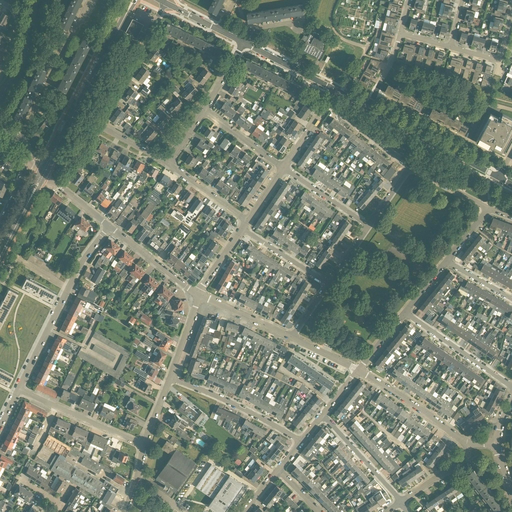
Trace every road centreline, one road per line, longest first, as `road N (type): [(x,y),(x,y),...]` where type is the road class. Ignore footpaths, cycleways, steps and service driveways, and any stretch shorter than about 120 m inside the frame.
road 1 (residential): [(167,163),(96,124),(164,2)]
road 2 (residential): [(18,389),(108,227)]
road 3 (secondary): [(43,171),(128,8)]
road 4 (residential): [(15,140),(89,0)]
road 5 (residential): [(378,93),(508,162)]
road 6 (residential): [(302,441),(170,378)]
road 7 (tertiary): [(499,177),(370,109)]
road 8 (residential): [(144,445),(18,389)]
road 9 (residential): [(470,445),(358,371)]
road 10 (residential): [(511,386),(405,313)]
